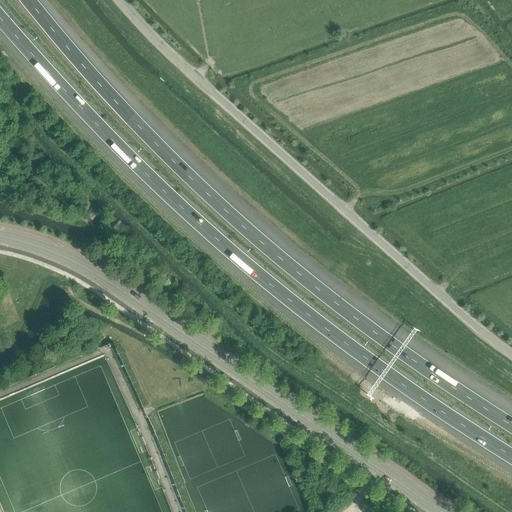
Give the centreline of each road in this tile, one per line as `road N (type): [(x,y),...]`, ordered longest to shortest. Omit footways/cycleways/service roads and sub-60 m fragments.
road 1 (motorway): [(0,15),(123,152),(233,253),(381,373),(511,455)]
road 2 (motorway): [(511,423),(400,350),(253,235),(146,135),(28,0)]
road 3 (unclassified): [(511,357),(195,80),(116,0)]
road 4 (tertiary): [(440,511),(84,266),(0,236)]
